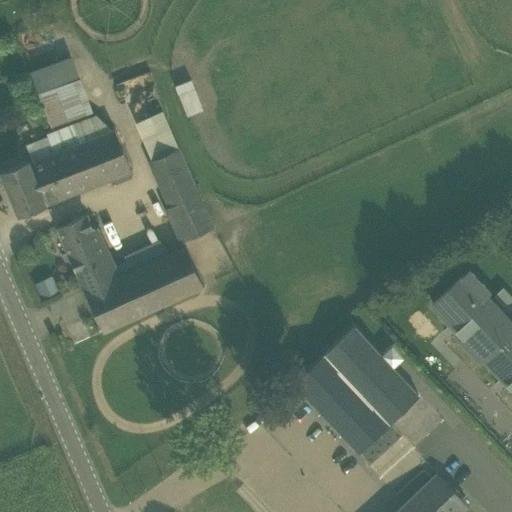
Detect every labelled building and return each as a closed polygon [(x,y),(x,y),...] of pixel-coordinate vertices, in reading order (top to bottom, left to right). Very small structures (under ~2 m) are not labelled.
[(39,94),(79,79),(70,55),(30,71),(39,94)] [(39,94),(50,125),(91,110),(79,79),(39,94)] [(203,111),(194,88),(178,94),(186,117),(203,111)] [(153,159),(178,148),(163,109),(134,122),(151,160),(153,159)] [(79,142),(114,129),(97,116),(72,125),(79,142)] [(47,135),(48,138),(28,146),(33,160),(29,162),(46,204),(131,171),(114,129),(79,142),(72,125),(47,135)] [(150,166),(184,240),(213,227),(178,148),(153,159),(150,166)] [(0,170),(18,215),(46,204),(29,162),(28,159),(0,170)] [(57,227),(85,292),(119,276),(113,266),(104,246),(100,248),(85,214),(57,227)] [(125,274),(167,255),(159,238),(122,255),(124,261),(113,266),(119,276),(124,274),(125,274)] [(85,292),(103,332),(203,286),(185,246),(167,255),(125,274),(124,274),(119,276),(85,292)] [(467,268),(432,301),(462,333),(457,337),(479,361),(484,357),(511,386),(511,388),(509,391),(511,395),(511,324),(503,314),(511,305),(511,298),(502,289),(490,300),(485,295),(489,291),(467,268)] [(59,293),(51,276),(35,283),(43,300),(59,293)] [(353,325),(324,353),(389,423),(418,395),(353,325)] [(358,452),(389,423),(324,353),(293,382),(358,452)] [(396,511),(463,511),(469,507),(437,473),(396,511)]
